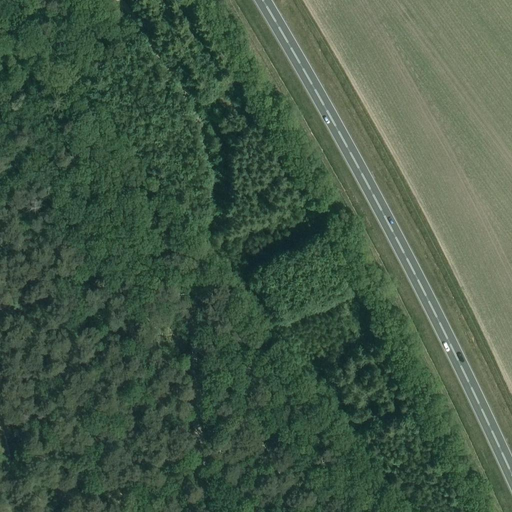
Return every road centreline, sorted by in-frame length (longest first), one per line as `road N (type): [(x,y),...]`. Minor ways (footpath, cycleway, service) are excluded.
road 1 (trunk): [(511,479),(372,198),(260,0)]
road 2 (track): [(115,0),(176,80),(206,152),(212,191),(192,363),(214,511)]
road 3 (track): [(301,0),(511,399)]
